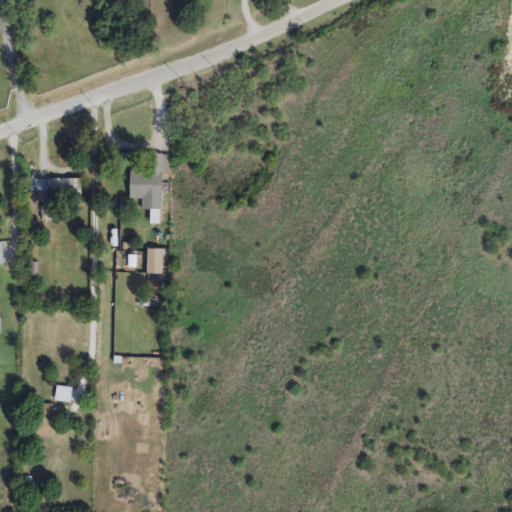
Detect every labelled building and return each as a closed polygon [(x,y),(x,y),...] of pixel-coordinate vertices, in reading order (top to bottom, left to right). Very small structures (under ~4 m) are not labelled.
[(166,154),(166,205),(153,205),(153,200),(133,200),(133,172),(150,172),(150,154),(166,154)] [(47,182),(46,192),(38,191),(38,182),(47,182)] [(150,250),(165,250),(165,275),(150,275),(150,250)] [(73,402),(59,402),(59,388),(73,388),(73,402)] [(56,437),(37,437),(37,404),(56,404),(56,437)]
